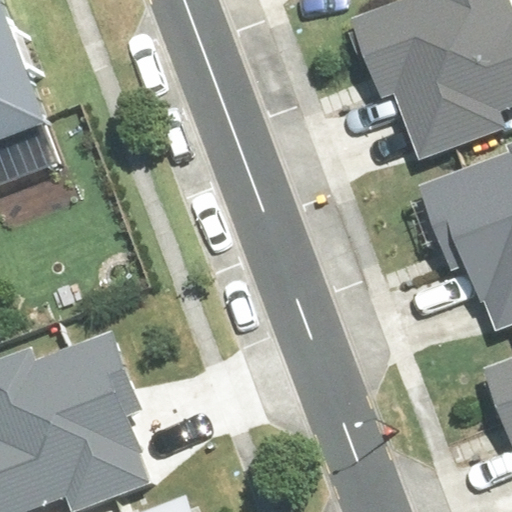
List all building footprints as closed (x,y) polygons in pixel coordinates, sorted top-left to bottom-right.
[(0,0),(0,195),(15,190),(2,157),(66,131),(14,0),(0,0)] [(511,129),(509,122),(511,121),(511,0),(436,0),(362,29),(392,105),(409,99),(435,165),(511,135),(511,129)] [(511,162),(426,197),(446,247),(467,238),(505,336),(511,333),(511,162)] [(156,415),(132,346),(42,377),(35,356),(0,367),(0,511),(55,511),(79,504),(81,511),(104,511),(161,492),(136,422),(156,415)] [(511,372),(488,382),(511,443),(511,372)] [(200,511),(196,500),(162,511),(200,511)]
